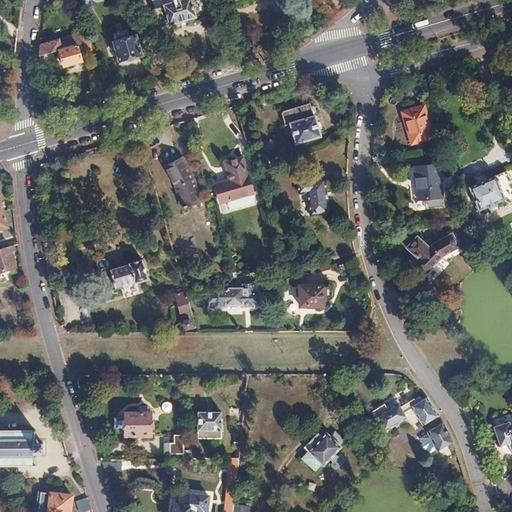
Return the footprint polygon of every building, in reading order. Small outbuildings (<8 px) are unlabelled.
[(158,26),(169,23),(169,25),(196,17),(196,15),(207,12),(203,0),(181,0),(174,0),(175,2),(153,8),(158,26)] [(138,44),(135,35),(130,36),(128,29),(124,30),(123,29),(117,31),(118,32),(114,33),(116,41),(114,41),(120,60),(141,54),(141,53),(138,44)] [(90,41),(88,33),(80,36),(82,43),(83,43),(90,41)] [(79,44),(76,34),(41,44),(40,56),(59,50),(77,45),(79,44)] [(92,49),(90,41),(83,43),(86,51),(92,49)] [(82,60),(77,45),(59,50),(64,66),(82,60)] [(320,137),(314,117),(313,118),(309,104),(280,112),(284,126),(289,125),(295,144),(320,137)] [(433,138),(424,106),(402,112),(411,144),(433,138)] [(279,152),(275,137),(260,142),(262,150),(265,161),(272,161),(273,154),(279,152)] [(253,193),(243,157),(225,162),(230,180),(215,184),(220,202),(253,193)] [(182,207),(201,202),(194,180),(182,159),(165,169),(176,189),(182,207)] [(442,197),(439,166),(414,168),(417,199),(442,197)] [(511,168),(507,171),(506,170),(468,185),(477,209),(490,204),(504,198),(505,200),(507,200),(510,202),(511,201),(511,168)] [(310,216),(329,213),(324,179),(297,183),(298,194),(307,193),(310,216)] [(443,256),(459,247),(452,234),(434,244),(429,248),(417,237),(407,249),(419,259),(414,265),(425,275),(443,256)] [(0,270),(16,266),(10,246),(0,248),(0,270)] [(109,265),(107,259),(104,257),(98,259),(96,262),(98,268),(109,265)] [(70,276),(65,259),(47,265),(50,282),(70,276)] [(147,278),(141,260),(111,268),(110,265),(109,265),(98,268),(97,269),(104,291),(117,288),(117,286),(134,281),(135,282),(147,278)] [(258,304),(258,284),(242,284),(242,288),(228,288),(226,290),(218,290),(210,293),(210,307),(227,307),(227,305),(242,304),(242,306),(252,306),(252,304),(258,304)] [(329,296),(328,287),(324,287),(324,286),(300,286),(300,306),(324,306),(324,297),(329,296)] [(191,313),(185,292),(176,295),(182,315),(191,313)] [(432,404),(428,399),(427,397),(423,400),(423,399),(414,399),(409,402),(407,402),(399,406),(396,408),(394,405),(385,411),(383,407),(382,404),(369,412),(376,425),(380,423),(384,429),(404,417),(401,413),(411,407),(423,424),(439,415),(436,410),(432,404)] [(399,406),(395,400),(383,407),(385,411),(394,405),(396,408),(399,406)] [(150,436),(151,413),(125,413),(125,436),(150,436)] [(221,413),(198,413),(198,437),(221,437),(221,413)] [(448,432),(445,425),(443,422),(428,430),(429,431),(438,448),(452,441),(448,432)] [(511,423),(495,429),(501,446),(508,443),(511,454),(511,423)] [(34,454),(34,452),(40,452),(40,453),(42,453),(42,451),(44,451),(44,450),(42,450),(42,444),(43,444),(44,442),(42,443),(42,441),(41,441),(40,443),(35,443),(35,440),(36,440),(36,438),(35,437),(34,432),(36,431),(36,430),(35,430),(35,429),(33,429),(32,430),(0,429),(0,464),(31,465),(32,465),(32,466),(34,466),(34,465),(36,465),(37,463),(34,463),(34,457),(36,457),(36,454),(34,454)] [(337,453),(342,446),(340,445),(345,439),(336,431),(332,436),(327,432),(322,437),(318,434),(310,444),(313,447),(309,452),(310,453),(304,459),(317,471),(323,464),(325,466),(331,459),(335,462),(333,463),(334,465),(336,468),(339,468),(347,459),(347,456),(344,454),(341,454),(340,455),(337,453)] [(438,448),(429,431),(420,436),(423,441),(421,442),(424,448),(426,447),(429,452),(438,448)] [(183,459),(183,435),(174,435),(173,443),(169,443),(169,459),(183,459)] [(234,504),(239,458),(233,458),(228,507),(234,508),(234,504)] [(121,471),(120,460),(101,460),(105,471),(121,471)] [(40,511),(69,511),(71,495),(41,492),(38,511),(40,511)] [(206,511),(208,496),(191,494),(190,506),(174,504),(173,511),(206,511)] [(82,511),(91,509),(87,497),(78,500),(82,511)]
